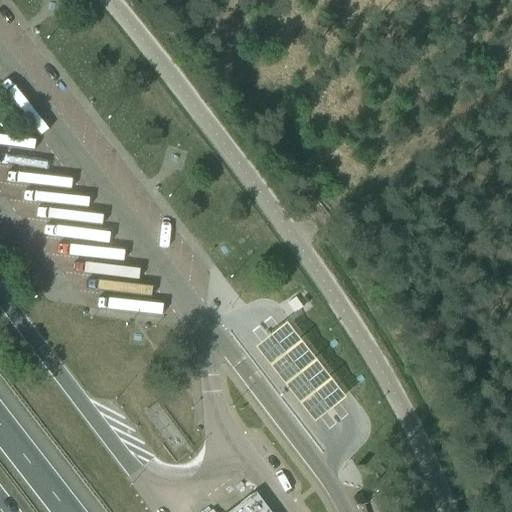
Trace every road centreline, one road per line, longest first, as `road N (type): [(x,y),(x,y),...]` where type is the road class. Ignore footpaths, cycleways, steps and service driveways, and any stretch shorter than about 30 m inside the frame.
road 1 (unclassified): [(451,511),(436,463),(377,348),(292,227),(104,0)]
road 2 (track): [(511,73),(298,236)]
